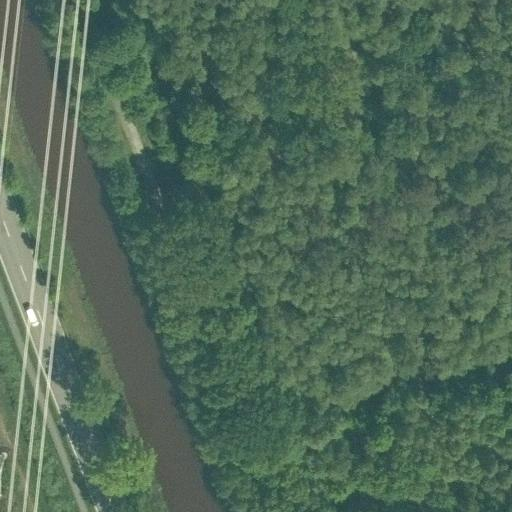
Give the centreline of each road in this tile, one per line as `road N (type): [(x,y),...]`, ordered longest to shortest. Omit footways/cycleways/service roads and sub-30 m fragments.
road 1 (unclassified): [(80,0),(276,511)]
road 2 (primary): [(0,215),(113,511)]
